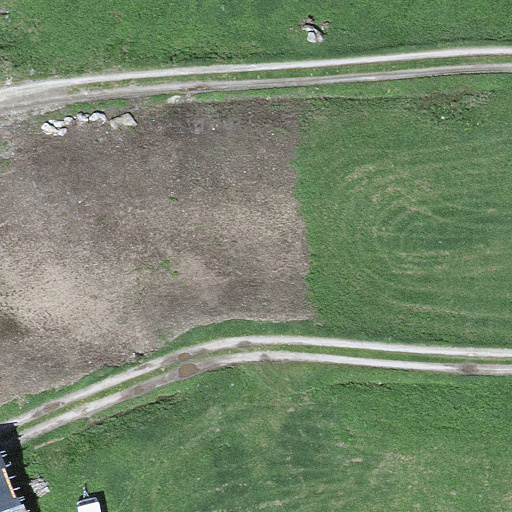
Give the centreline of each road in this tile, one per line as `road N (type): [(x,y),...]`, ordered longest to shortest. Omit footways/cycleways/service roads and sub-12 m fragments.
road 1 (track): [(0,441),(210,353),(307,349),(444,366),(511,362)]
road 2 (track): [(511,63),(84,90),(0,103)]
